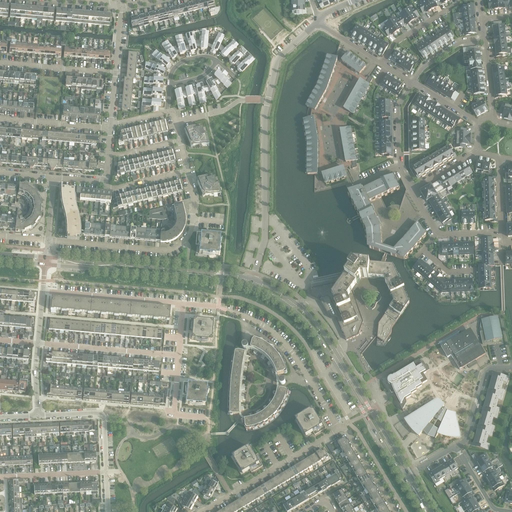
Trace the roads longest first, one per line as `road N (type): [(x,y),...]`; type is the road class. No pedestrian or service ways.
road 1 (residential): [(318,20),(276,59),(263,117),(263,242),(251,278)]
road 2 (residential): [(48,240),(175,248),(192,219),(186,170)]
road 3 (tertiary): [(251,278),(47,257)]
road 4 (tertiary): [(46,265),(249,286)]
road 5 (residential): [(202,511),(339,429)]
road 6 (residential): [(179,356),(37,343)]
road 7 (residential): [(182,303),(42,291)]
road 8 (tertiary): [(336,367),(402,478)]
road 9 (tertiary): [(408,474),(342,364)]
road 10 (tertiary): [(342,364),(313,318),(251,278)]
road 11 (tertiary): [(249,286),(308,322),(336,367)]
road 12 (residential): [(311,382),(274,333),(219,308)]
road 13 (residential): [(106,472),(98,413),(37,416)]
